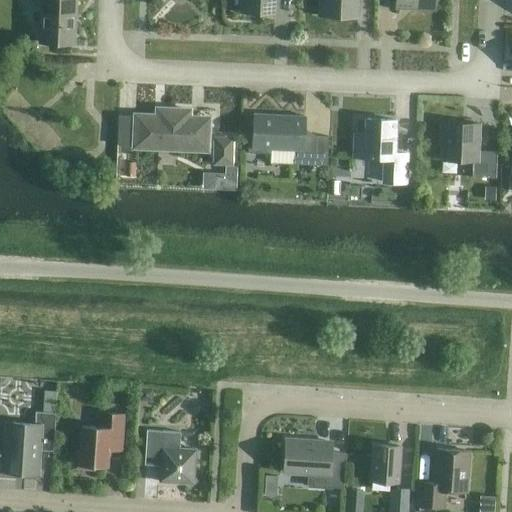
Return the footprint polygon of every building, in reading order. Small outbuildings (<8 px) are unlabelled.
[(42,0),(41,43),(73,44),(74,0),(42,0)] [(243,0),(243,13),(275,14),(275,0),(243,0)] [(358,0),(319,0),(318,16),(358,18),(358,0)] [(395,0),(395,7),(435,9),(435,0),(395,0)] [(135,147),(206,150),(208,119),(188,118),(188,111),(185,111),(183,108),(173,108),(171,110),(167,110),(167,117),(136,116),(135,147)] [(294,159),(316,160),(317,136),(304,136),(305,117),(254,114),(253,134),(249,134),(248,153),(271,154),(271,149),(294,150),(294,159)] [(384,183),(406,183),(407,154),(394,154),(395,120),(367,119),(366,135),(355,134),(354,158),(385,159),(384,183)] [(496,178),(497,152),(479,151),(480,124),(440,122),(440,141),(442,141),(441,160),(473,161),(472,177),(496,178)] [(233,137),(213,137),(213,165),(233,165),(233,137)] [(328,194),(340,194),(340,181),(328,181),(328,194)] [(485,200),(496,200),(497,187),(486,186),(485,200)] [(140,400),(152,401),(154,389),(141,388),(140,400)] [(40,440),(54,441),(56,413),(36,412),(35,426),(7,424),(5,453),(0,452),(0,470),(37,473),(40,440)] [(108,442),(122,443),(124,414),(100,413),(99,427),(82,426),(81,451),(77,450),(76,467),(93,469),(93,465),(106,466),(108,442)] [(181,432),(147,430),(145,456),(161,457),(159,482),(187,484),(190,487),(197,481),(194,477),(196,450),(179,448),(181,432)] [(330,442),(287,439),(285,472),(309,474),(308,486),(343,488),(346,454),(330,453),(330,442)] [(400,446),(374,445),(371,481),(398,482),(400,446)] [(449,491),(466,492),(469,451),(437,449),(434,483),(420,482),(418,507),(444,509),(445,495),(449,491)] [(389,511),(408,511),(410,489),(391,488),(389,511)]
